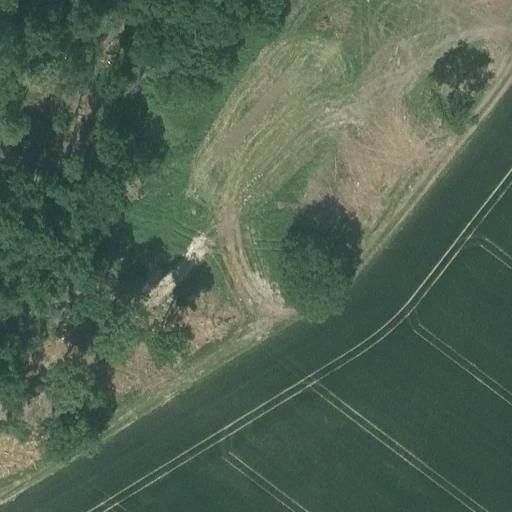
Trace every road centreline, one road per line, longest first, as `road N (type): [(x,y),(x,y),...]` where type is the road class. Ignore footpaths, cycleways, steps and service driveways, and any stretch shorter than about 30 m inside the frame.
road 1 (track): [(0,479),(390,217),(511,35)]
road 2 (track): [(135,0),(0,171)]
